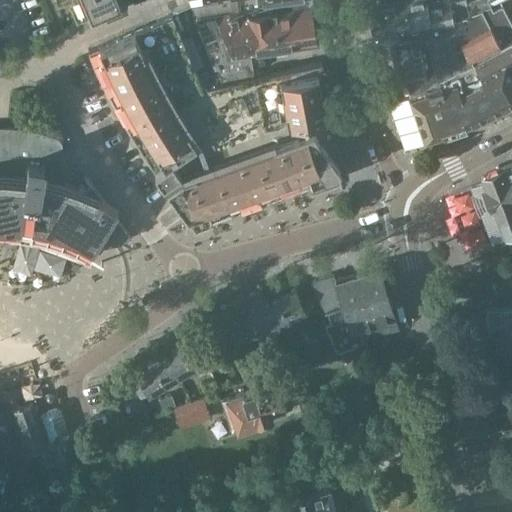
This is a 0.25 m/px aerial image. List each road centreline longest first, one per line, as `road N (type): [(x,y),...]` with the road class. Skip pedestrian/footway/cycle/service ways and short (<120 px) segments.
road 1 (residential): [(85,511),(73,376),(157,313),(190,265)]
road 2 (residential): [(190,265),(158,249),(101,164),(46,58)]
road 3 (residential): [(338,0),(398,211)]
road 4 (residential): [(190,265),(261,253),(398,211)]
road 5 (tertiary): [(438,414),(398,211)]
road 6 (tertiary): [(398,211),(409,193),(511,138)]
